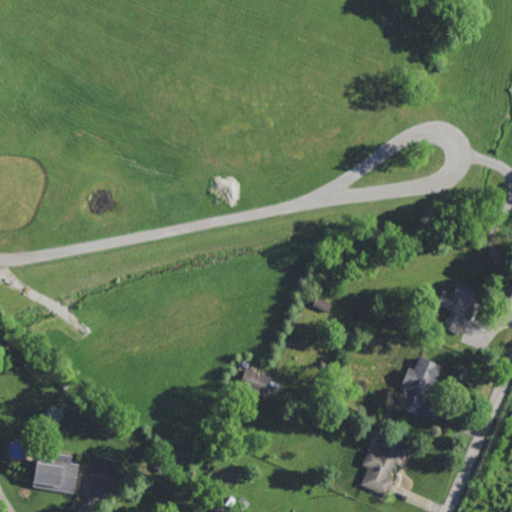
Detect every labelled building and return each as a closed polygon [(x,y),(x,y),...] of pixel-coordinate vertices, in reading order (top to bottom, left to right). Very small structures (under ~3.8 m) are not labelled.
[(323,283),(316,279),(321,268),(328,272),(323,283)] [(471,305),(470,304),(457,332),(443,325),(445,319),(446,319),(450,312),(436,305),(442,292),(451,296),(456,284),(477,294),(471,305)] [(326,312),(310,306),(314,297),(330,304),(326,312)] [(431,383),(428,381),(421,400),(420,399),(414,413),(395,405),(405,383),(399,381),(406,364),(411,366),(417,352),(440,362),(431,383)] [(262,393),(235,382),(242,367),(268,377),(262,393)] [(65,388),(61,385),(68,378),(71,381),(65,388)] [(397,463),(393,461),(386,476),(391,478),(384,494),(358,483),(366,465),(359,462),(366,447),(376,451),(383,435),(405,445),(397,463)] [(379,443),(372,440),(374,435),(381,438),(379,443)] [(111,476),(90,471),(94,453),(115,459),(111,476)] [(73,491),(31,485),(35,460),(59,463),(60,459),(78,462),(73,491)] [(239,511),(214,511),(211,509),(216,503),(226,510),(234,499),(243,507),(239,511)]
